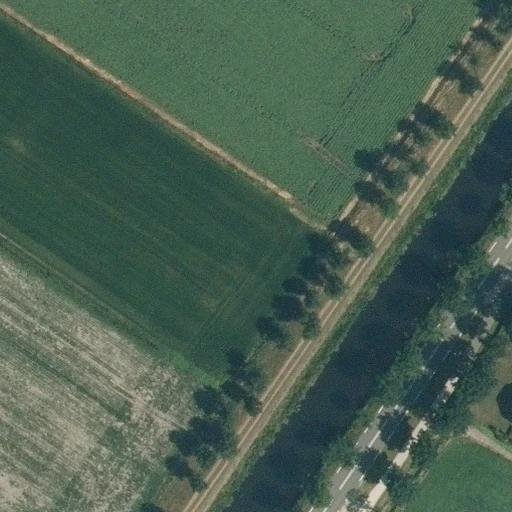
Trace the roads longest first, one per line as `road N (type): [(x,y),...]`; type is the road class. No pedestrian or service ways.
road 1 (track): [(185,511),(511,37)]
road 2 (secondary): [(324,511),(511,240)]
